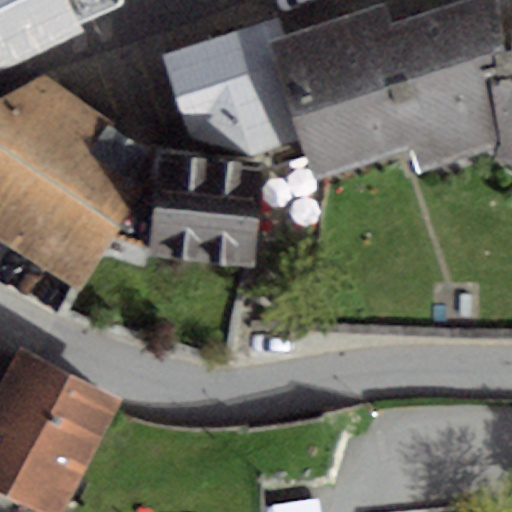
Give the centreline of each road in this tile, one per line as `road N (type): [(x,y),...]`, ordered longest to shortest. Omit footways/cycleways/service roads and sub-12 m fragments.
road 1 (residential): [(0,315),(179,388),(511,371)]
road 2 (residential): [(0,79),(158,10)]
